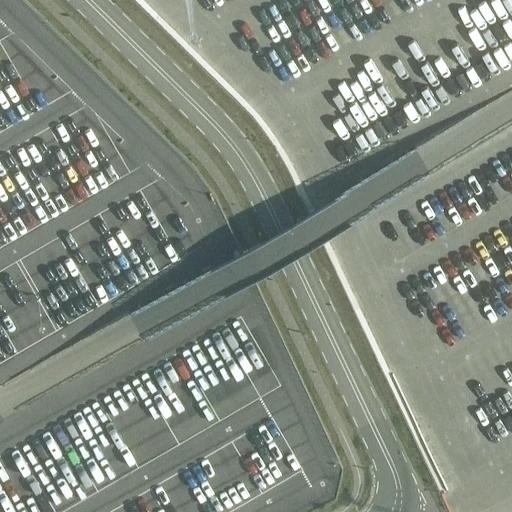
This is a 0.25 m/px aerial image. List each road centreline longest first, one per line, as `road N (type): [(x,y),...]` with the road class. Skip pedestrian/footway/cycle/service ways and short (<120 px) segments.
road 1 (secondary): [(393,511),(398,483),(257,183),(222,132),(87,0)]
road 2 (unknown): [(68,511),(287,381)]
road 3 (unknown): [(321,187),(511,74)]
road 4 (unknown): [(511,141),(347,238)]
